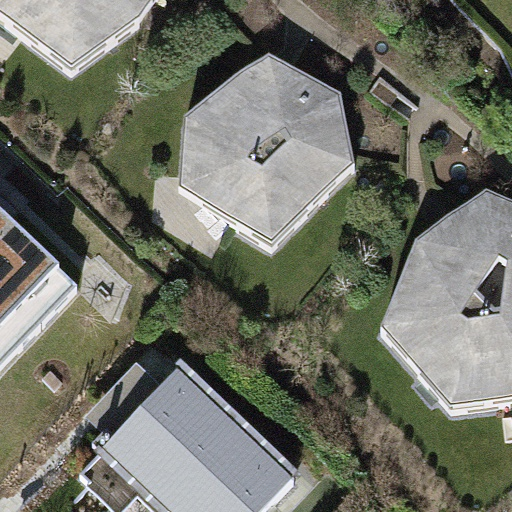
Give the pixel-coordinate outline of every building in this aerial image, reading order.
[(0,0),(0,20),(65,70),(137,23),(151,0),(0,0)] [(0,30),(0,64),(1,65),(17,46),(0,30)] [(333,94),(262,55),(178,120),(175,192),(265,249),(350,166),(333,94)] [(511,203),(481,190),(411,248),(379,333),(442,413),(511,401),(511,203)] [(0,377),(79,294),(0,219),(0,377)] [(281,511),(300,491),(182,378),(85,488),(107,511),(144,511),(150,508),(154,511),(281,511)]
